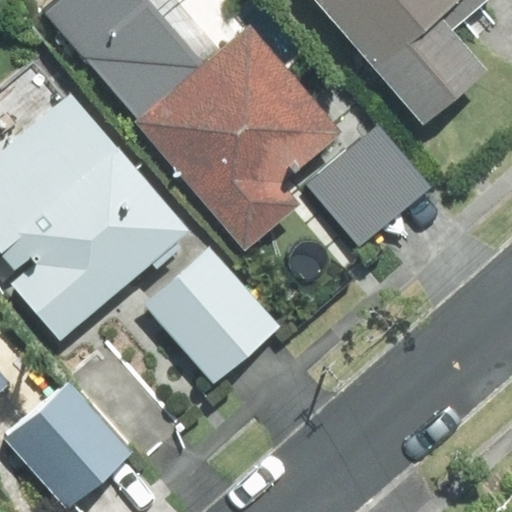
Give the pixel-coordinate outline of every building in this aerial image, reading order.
[(347,127),(255,21),(209,61),(155,0),(60,0),(46,13),(251,246),(304,200),(287,180),(347,127)] [(321,0),(426,120),(491,63),(459,26),(488,0),(321,0)] [(194,225),(75,89),(0,154),(0,245),(22,271),(13,278),(65,337),(194,225)] [(433,183),(381,123),(309,185),(362,245),(433,183)] [(214,244),(147,303),(217,383),(284,324),(214,244)] [(0,393),(15,380),(0,362),(0,393)] [(73,378),(7,435),(72,510),(138,452),(73,378)]
